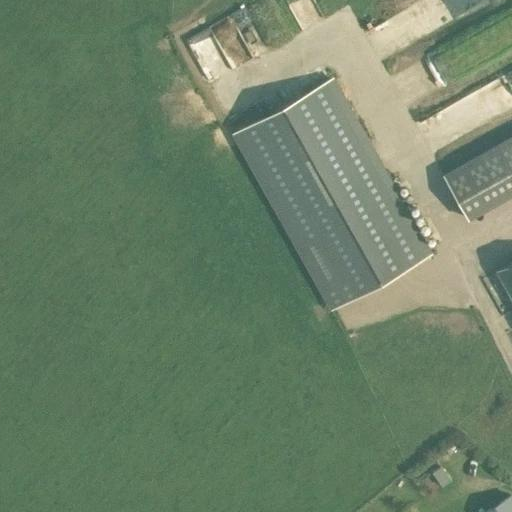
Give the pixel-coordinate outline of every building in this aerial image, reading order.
[(189,37),(207,75),(231,64),(217,35),(231,29),(233,32),(244,27),(238,14),(189,37)] [(330,79),(235,132),(334,307),(428,254),(330,79)] [(511,134),(442,173),(468,219),(511,194),(511,134)] [(511,297),(511,262),(497,271),(511,297)] [(511,511),(511,495),(511,494),(483,511),(511,511)]
